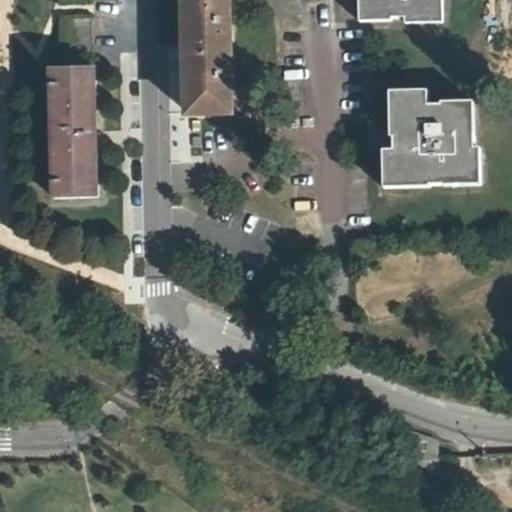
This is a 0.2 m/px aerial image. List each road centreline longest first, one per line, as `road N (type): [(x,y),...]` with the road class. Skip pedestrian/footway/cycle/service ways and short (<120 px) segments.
road 1 (residential): [(159,311),(318,381),(473,432),(511,431)]
road 2 (residential): [(159,311),(153,0)]
road 3 (residential): [(159,311),(149,383),(97,434),(0,444)]
road 4 (unknown): [(155,209),(326,125)]
